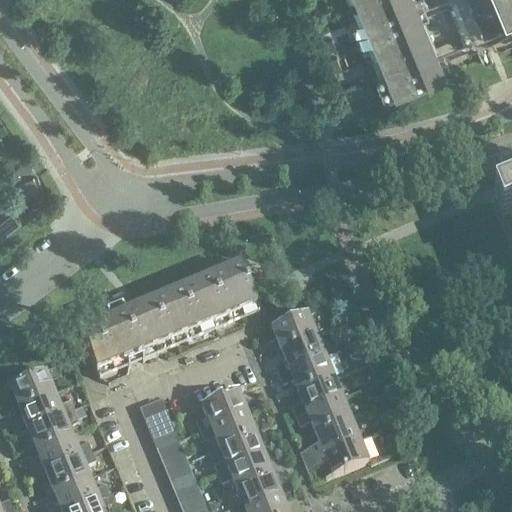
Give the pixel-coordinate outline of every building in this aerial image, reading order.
[(348,0),(388,96),(425,81),(413,53),(418,51),(409,30),(404,32),(402,25),(391,0),(348,0)] [(348,58),(350,64),(364,58),(362,53),(348,58)] [(511,192),(501,197),(511,222),(511,192)] [(78,331),(79,334),(99,383),(101,382),(98,376),(127,364),(128,365),(140,360),(142,365),(144,364),(157,359),(158,358),(156,352),(257,311),(238,265),(237,266),(224,271),(137,307),(136,307),(136,308),(127,311),(123,300),(112,304),(117,316),(78,331)] [(316,339),(307,318),(260,337),(264,347),(275,343),(280,354),(316,339)] [(316,339),(280,354),(285,366),(274,371),(278,380),(325,360),(316,339)] [(325,360),(278,380),(282,389),(293,385),(297,396),(333,382),(325,360)] [(57,372),(10,391),(19,412),(55,397),(50,386),(61,382),(57,372)] [(291,413),(295,422),(342,403),(333,382),(297,396),(302,408),(291,413)] [(196,427),(200,436),(246,417),(238,396),(202,411),(207,423),(196,427)] [(55,397),(19,412),(28,434),(74,414),(71,405),(60,410),(55,397)] [(342,403),(295,422),(299,431),(310,427),(315,439),(351,424),(342,403)] [(161,404),(139,413),(144,424),(166,415),(161,404)] [(74,414),(28,434),(37,455),(73,440),(68,428),(78,424),(74,414)] [(166,415),(144,424),(149,435),(170,426),(166,415)] [(246,417),(200,436),(204,446),(215,442),(220,454),(255,439),(246,417)] [(319,450),(300,457),(304,468),(312,464),(359,445),(351,424),(315,439),(319,450)] [(175,436),(170,426),(149,435),(153,446),(175,436)] [(175,436),(153,446),(157,457),(179,447),(175,436)] [(213,469),(217,479),(264,459),(255,439),(220,454),(224,465),(213,469)] [(73,440),(37,455),(46,476),(92,457),(88,447),(77,452),(73,440)] [(312,464),(304,468),(308,477),(327,469),(332,481),(368,466),(359,445),(312,464)] [(179,447),(157,457),(162,467),(183,457),(179,447)] [(92,457),(46,476),(54,498),(90,483),(85,470),(96,466),(92,457)] [(183,457),(162,467),(166,477),(188,468),(183,457)] [(264,459),(217,479),(221,488),(232,484),(237,496),(273,481),(264,459)] [(188,468),(166,477),(170,488),(192,479),(188,468)] [(192,479),(170,488),(175,498),(196,489),(192,479)] [(231,511),(256,511),(281,501),(273,481),(237,496),(242,507),(231,511)] [(90,483),(54,498),(60,511),(77,511),(109,499),(105,489),(95,494),(90,483)] [(196,489),(175,498),(179,509),(201,500),(196,489)] [(103,511),(113,508),(109,499),(77,511),(103,511)] [(201,500),(179,509),(180,511),(200,511),(205,510),(201,500)] [(285,511),(281,501),(256,511),(285,511)]
